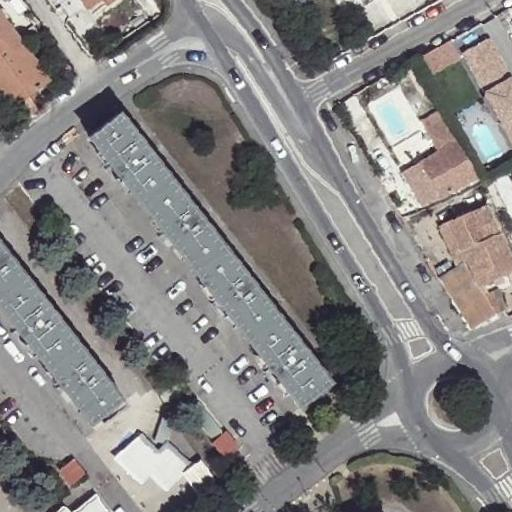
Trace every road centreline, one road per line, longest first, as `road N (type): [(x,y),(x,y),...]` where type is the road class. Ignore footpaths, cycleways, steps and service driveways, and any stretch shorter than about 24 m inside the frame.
road 1 (tertiary): [(231,65),(413,377)]
road 2 (residential): [(337,169),(303,145),(232,32),(214,18),(192,17)]
road 3 (tertiary): [(455,354),(337,169)]
road 4 (residential): [(298,102),(484,0)]
road 5 (residential): [(251,511),(366,430)]
road 6 (residential): [(0,175),(105,85)]
road 7 (residential): [(105,85),(169,56),(199,53),(231,65)]
road 8 (tertiary): [(298,102),(231,0)]
